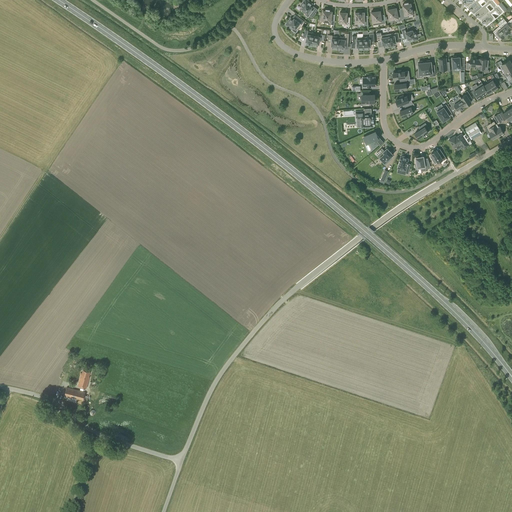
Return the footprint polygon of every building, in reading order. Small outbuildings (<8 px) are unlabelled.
[(309,16),(313,10),(311,8),(312,7),(310,6),(312,4),(307,0),(304,0),(300,5),(303,7),(300,10),(309,16)] [(489,0),(474,0),(467,6),(467,7),(469,9),(470,11),(471,11),(473,13),(474,13),(482,6),(479,1),(479,0),(484,0),(486,2),(489,0)] [(474,13),(476,15),(475,16),(477,17),(479,20),(480,19),(490,11),(486,6),(490,3),(494,8),(497,5),(493,0),(489,0),(486,2),(482,6),(474,13)] [(401,12),(401,13),(402,19),(408,17),(407,14),(413,13),(412,9),(413,9),(412,7),(411,7),(411,3),(410,3),(409,2),(403,3),(404,4),(403,5),(404,11),(401,12)] [(504,11),(507,9),(501,2),(498,4),(504,11)] [(480,19),(482,21),(482,22),(483,24),(484,23),(486,26),(495,18),(492,13),(495,10),(499,15),(504,11),(498,4),(497,5),(494,8),(490,11),(480,19)] [(402,19),(401,13),(398,14),(396,7),(395,8),(395,7),(393,7),(391,7),(390,7),(388,8),(389,9),(387,9),(389,19),(396,18),(396,21),(402,20),(402,19)] [(331,11),(331,10),(324,9),(324,10),(323,10),(322,20),(328,21),(328,24),(334,25),(335,18),(334,18),(334,19),(331,19),(332,11),(331,11)] [(377,21),(378,24),(385,23),(385,18),(381,18),(380,10),(379,11),(379,9),(372,10),(372,12),(371,12),(373,22),(377,21)] [(346,12),(346,11),(345,11),(343,11),(342,11),(341,11),(341,12),(340,12),(339,22),(344,22),(344,26),(350,26),(350,19),(350,20),(346,20),(347,12),(346,12)] [(363,12),(363,11),(356,11),(356,12),(355,12),(355,22),(362,22),(362,25),(368,25),(368,18),(368,19),(364,19),(364,12),(363,12)] [(305,21),(298,16),(295,19),(294,18),(293,19),(291,17),(286,24),(292,29),(295,32),(297,29),(301,24),(302,25),(305,21)] [(511,28),(507,22),(505,20),(499,26),(507,35),(511,31),(510,31),(511,29),(511,28)] [(503,38),(507,35),(499,26),(493,31),(500,39),(502,37),(503,38)] [(406,32),(405,29),(402,30),(404,38),(407,37),(408,39),(409,38),(410,41),(418,39),(417,37),(417,34),(416,32),(413,33),(412,30),(406,32)] [(314,35),(315,33),(308,32),(308,30),(305,30),(304,33),(303,33),(303,37),(307,37),(306,41),(307,41),(306,44),(312,45),(314,35)] [(390,46),(388,34),(381,35),(381,32),(376,33),(378,42),(382,41),(383,44),(384,44),(384,47),(390,46)] [(388,34),(390,46),(395,45),(395,42),(396,42),(395,39),(399,38),(398,32),(388,34)] [(339,36),(338,49),(343,49),(343,46),(344,46),(345,43),(348,43),(349,33),(345,33),(345,37),(339,36)] [(363,37),(364,49),(369,49),(369,46),(370,46),(370,42),(374,42),(374,33),(369,33),(369,36),(363,37)] [(314,35),(312,45),(317,46),(318,43),(319,44),(320,40),(323,41),(325,34),(321,34),(320,37),(314,35)] [(338,49),(339,36),(332,36),(332,35),(328,34),(327,41),(331,42),(331,45),(332,45),(332,48),(338,49)] [(364,49),(363,37),(357,37),(357,35),(352,36),(353,43),(357,43),(357,47),(358,46),(358,49),(364,49)] [(453,57),(452,57),(453,68),(460,67),(460,70),(464,70),(464,63),(460,63),(460,56),(456,57),(456,56),(453,56),(453,57)] [(446,58),(439,58),(439,59),(439,70),(447,69),(447,71),(450,71),(449,63),(446,64),(446,58)] [(479,65),(479,59),(470,58),(470,63),(467,62),(466,68),(469,69),(470,64),(479,65)] [(489,73),(489,70),(488,69),(488,65),(485,64),(486,58),(479,58),(479,59),(479,65),(478,67),(485,68),(485,70),(484,72),(489,73)] [(504,69),(511,64),(509,59),(502,63),(501,60),(498,62),(499,63),(500,65),(499,65),(502,70),(504,69)] [(430,60),(427,61),(427,62),(424,62),(426,73),(429,73),(430,76),(436,75),(435,69),(432,69),(431,61),(430,61),(430,60)] [(422,61),(419,61),(419,63),(418,63),(419,71),(416,71),(416,77),(422,77),(422,74),(426,73),(424,62),(422,62),(422,61)] [(401,71),(401,70),(398,71),(398,72),(393,72),(393,78),(401,77),(401,80),(407,79),(407,76),(405,77),(404,71),(401,71)] [(373,77),(373,76),(367,76),(367,77),(363,77),(363,86),(367,86),(371,86),(375,86),(375,77),(373,77)] [(498,87),(497,86),(499,85),(494,77),(492,79),(487,81),(493,90),(498,87)] [(401,80),(401,83),(394,84),(395,89),(408,88),(407,79),(401,80)] [(493,90),(488,83),(484,85),(488,92),(488,93),(493,90)] [(483,84),(479,87),(484,95),(488,92),(484,85),(483,84)] [(484,95),(479,87),(478,86),(471,91),(475,97),(477,96),(479,98),(484,95)] [(470,95),(467,90),(465,92),(466,94),(461,97),(462,99),(465,104),(466,105),(471,102),(468,97),(470,95)] [(369,91),(361,91),(361,95),(362,95),(362,102),(374,101),(374,94),(369,94),(369,91)] [(396,100),(398,105),(405,103),(406,105),(412,103),(411,100),(410,100),(408,95),(404,96),(400,97),(400,98),(396,100)] [(465,104),(462,99),(454,104),(452,100),(449,102),(452,107),(455,105),(458,109),(465,104)] [(402,116),(416,111),(414,106),(413,103),(412,103),(406,105),(407,108),(400,111),(402,116)] [(451,112),(446,104),(443,106),(443,107),(437,111),(443,121),(450,116),(448,114),(451,112)] [(374,126),(373,113),(365,114),(364,109),(355,110),(355,118),(360,117),(361,127),(374,126)] [(502,111),(493,116),(498,124),(506,119),(502,111)] [(423,136),(426,134),(425,133),(430,130),(425,122),(419,126),(421,129),(415,133),(418,138),(422,135),(423,136)] [(471,139),(482,133),(475,122),(465,128),(471,139)] [(494,130),(498,137),(504,133),(500,127),(498,128),(494,122),(491,124),(494,130)] [(493,140),(498,137),(494,130),(491,124),(487,126),(490,132),(489,133),(488,134),(487,135),(489,137),(490,137),(491,136),(493,140)] [(376,130),(363,136),(366,144),(368,143),(371,151),(379,144),(375,140),(379,139),(376,130)] [(449,140),(453,145),(454,147),(460,143),(464,148),(469,145),(462,134),(455,138),(454,137),(453,137),(449,140)] [(386,164),(390,160),(391,159),(390,158),(393,154),(387,148),(383,152),(384,153),(380,158),(383,161),(386,164)] [(439,153),(437,149),(431,153),(433,156),(434,160),(435,159),(437,162),(442,159),(443,160),(446,158),(442,152),(439,153)] [(405,157),(405,156),(402,156),(402,157),(401,156),(398,168),(403,169),(402,172),(408,173),(410,166),(407,165),(408,158),(405,157)] [(424,159),(423,156),(419,157),(416,158),(417,163),(415,163),(416,169),(421,168),(421,166),(424,166),(425,168),(430,167),(427,158),(424,159)] [(89,377),(90,372),(83,370),(83,373),(81,373),(80,374),(81,375),(78,385),(87,388),(90,377),(89,377)] [(87,401),(88,396),(84,395),(85,392),(67,387),(65,395),(87,401)]
